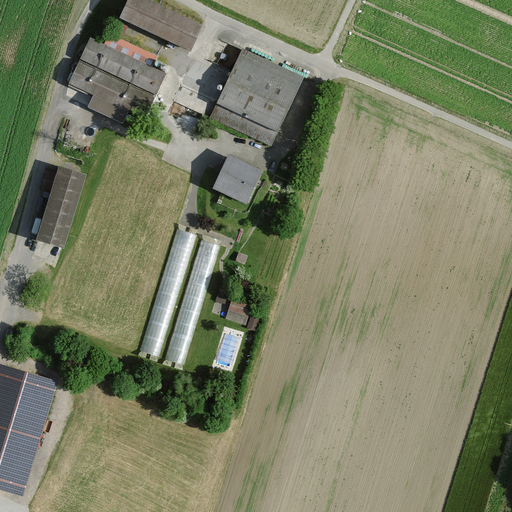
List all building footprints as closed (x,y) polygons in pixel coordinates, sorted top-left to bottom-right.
[(190,56),(203,29),(138,0),(129,0),(119,23),(190,56)] [(105,45),(90,39),(69,86),(95,98),(89,111),(122,125),(128,113),(146,121),(167,74),(153,68),(155,63),(155,57),(109,36),(105,45)] [(242,51),(210,118),(271,147),(303,80),(242,51)] [(247,208),(262,175),(229,159),(213,192),(247,208)] [(64,254),(86,180),(59,172),(37,246),(64,254)] [(173,227),(144,351),(163,356),(193,232),(173,227)] [(200,238),(167,358),(186,363),(219,243),(200,238)] [(248,256),(239,253),(235,262),(245,265),(248,256)] [(227,298),(218,295),(213,311),(222,314),(227,298)] [(252,306),(232,300),(225,321),(246,327),(252,306)] [(260,319),(251,317),(247,329),(256,332),(260,319)] [(0,490),(22,497),(56,384),(0,367),(0,490)]
